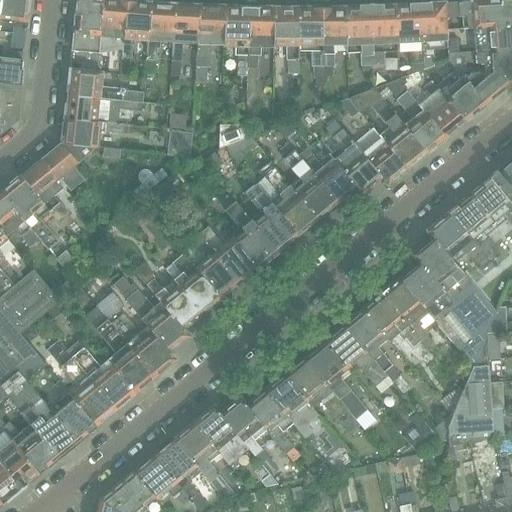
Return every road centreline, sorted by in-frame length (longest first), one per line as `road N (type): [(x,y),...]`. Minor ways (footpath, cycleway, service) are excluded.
road 1 (residential): [(35,511),(511,119)]
road 2 (residential): [(0,157),(39,115),(48,0)]
